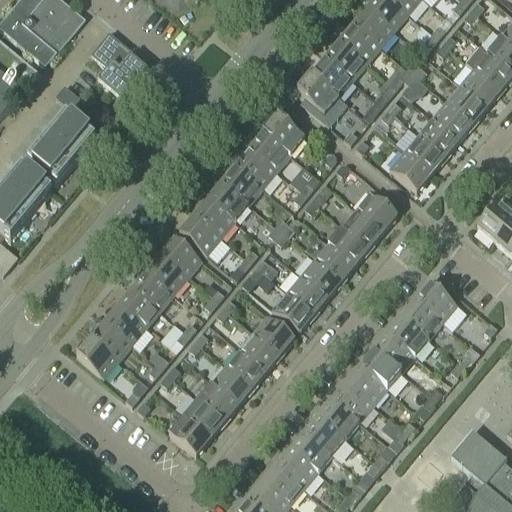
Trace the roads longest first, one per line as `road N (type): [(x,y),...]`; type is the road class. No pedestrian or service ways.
road 1 (residential): [(190,507),(429,229)]
road 2 (residential): [(190,507),(17,366)]
road 3 (residential): [(0,160),(115,17)]
road 4 (residential): [(96,242),(215,104)]
road 5 (residential): [(17,366),(52,325),(96,242)]
road 6 (residential): [(215,104),(115,17)]
road 7 (residential): [(96,242),(74,265),(40,279),(0,325)]
road 8 (residential): [(429,229),(511,133)]
road 9 (residential): [(511,318),(504,292),(429,229)]
